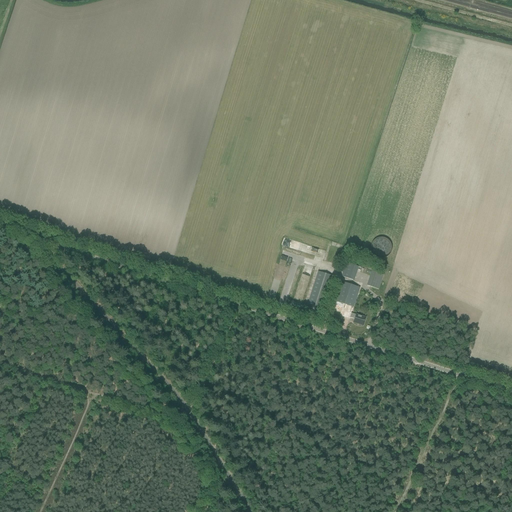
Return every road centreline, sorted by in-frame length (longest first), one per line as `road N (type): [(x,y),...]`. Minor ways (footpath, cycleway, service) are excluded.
road 1 (unclassified): [(511,393),(0,223)]
road 2 (track): [(251,511),(190,416),(57,247)]
road 3 (track): [(39,511),(90,391)]
